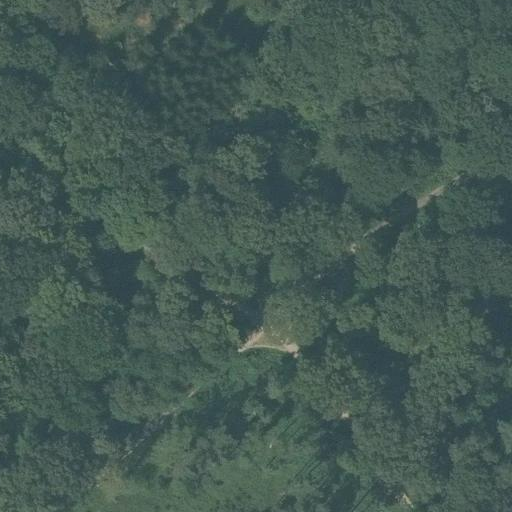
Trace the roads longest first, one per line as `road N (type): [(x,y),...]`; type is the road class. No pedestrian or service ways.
road 1 (track): [(0,166),(241,304),(265,326)]
road 2 (track): [(511,148),(355,247),(265,326)]
road 3 (track): [(265,326),(51,511)]
road 4 (track): [(265,326),(307,367),(414,511)]
